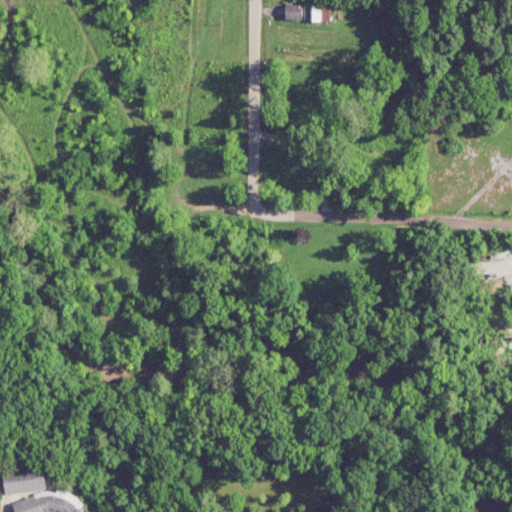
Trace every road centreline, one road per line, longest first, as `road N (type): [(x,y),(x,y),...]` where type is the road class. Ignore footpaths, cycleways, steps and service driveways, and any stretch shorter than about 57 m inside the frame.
road 1 (residential): [(511,222),(252,216)]
road 2 (residential): [(256,0),(252,216)]
